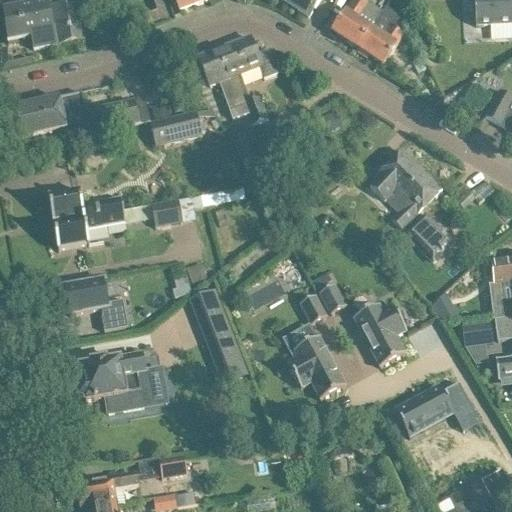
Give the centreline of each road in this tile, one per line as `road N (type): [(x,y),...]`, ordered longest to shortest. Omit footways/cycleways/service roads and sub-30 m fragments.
road 1 (residential): [(511,170),(259,28),(220,26),(112,68),(0,95)]
road 2 (unknown): [(511,454),(458,376),(428,372),(367,383)]
road 3 (residential): [(26,511),(0,375)]
